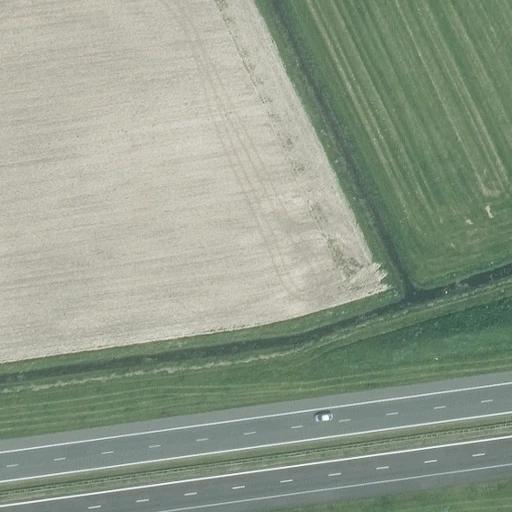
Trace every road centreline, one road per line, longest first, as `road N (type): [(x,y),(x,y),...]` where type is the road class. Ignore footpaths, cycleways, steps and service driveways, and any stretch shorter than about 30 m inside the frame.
road 1 (motorway): [(511,398),(0,468)]
road 2 (motorway): [(66,511),(511,451)]
